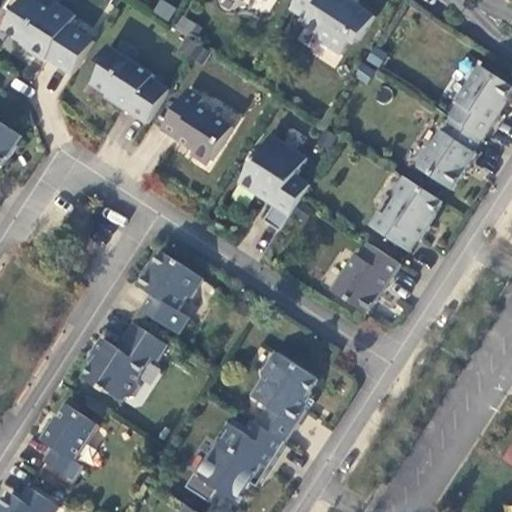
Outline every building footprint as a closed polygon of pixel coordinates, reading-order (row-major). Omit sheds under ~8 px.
[(50,61),(74,77),(96,43),(71,27),(77,17),(58,4),(53,12),(34,0),(15,0),(8,11),(16,16),(6,32),(24,45),(32,50),(31,52),(48,63),(50,61)] [(168,21),(176,7),(162,0),(159,0),(153,12),(168,21)] [(299,0),(293,11),(309,21),(306,27),(321,37),(323,43),(343,56),(355,38),(361,42),(377,18),(352,2),(352,1),(351,0),(299,0)] [(182,15),(174,29),(192,40),(200,26),(182,15)] [(115,103),(150,125),(171,92),(154,80),(156,77),(111,48),(99,65),(105,69),(94,86),(117,100),(115,103)] [(454,121),(485,141),(502,113),(500,112),(511,93),(511,87),(482,67),(458,104),(461,105),(451,119),(454,121)] [(213,162),(235,129),(201,107),(204,101),(190,91),(164,131),(196,152),(198,159),(206,164),(213,162)] [(25,138),(0,121),(0,168),(3,168),(9,158),(11,159),(25,138)] [(484,141),(454,121),(446,134),(443,132),(432,149),(426,150),(418,163),(419,169),(454,192),(478,155),(475,153),(484,141)] [(312,187),(298,178),(309,160),(273,137),(242,185),(262,198),(266,197),(272,202),(271,204),(276,207),(266,222),(282,233),(312,187)] [(444,203),(406,178),(395,195),(396,202),(387,217),(380,213),(371,228),(411,254),(420,241),(422,243),(432,229),(429,227),(444,203)] [(403,266),(370,244),(361,258),(357,256),(334,293),(369,316),(384,293),(385,294),(403,266)] [(153,297),(144,312),(180,336),(191,319),(179,312),(189,297),(192,300),(205,280),(164,254),(142,289),(153,297)] [(170,347),(136,325),(120,350),(105,341),(95,356),(100,359),(96,365),(86,381),(110,396),(112,393),(127,403),(129,400),(135,399),(142,388),(141,381),(154,360),(159,363),(170,347)] [(270,408),(259,425),(288,444),(308,413),(305,411),(312,400),(309,398),(320,382),(278,353),(264,374),(265,381),(254,398),(270,408)] [(100,359),(95,356),(91,362),(96,365),(100,359)] [(100,427),(69,406),(61,419),(59,418),(43,442),(56,450),(47,463),(76,483),(86,468),(78,463),(100,427)] [(288,444),(259,425),(253,421),(245,435),(229,423),(216,443),(218,444),(209,459),(210,463),(200,478),(240,504),(264,466),(271,470),(288,444)] [(58,511),(61,508),(31,489),(23,501),(13,494),(3,510),(3,511),(2,511),(58,511)]
